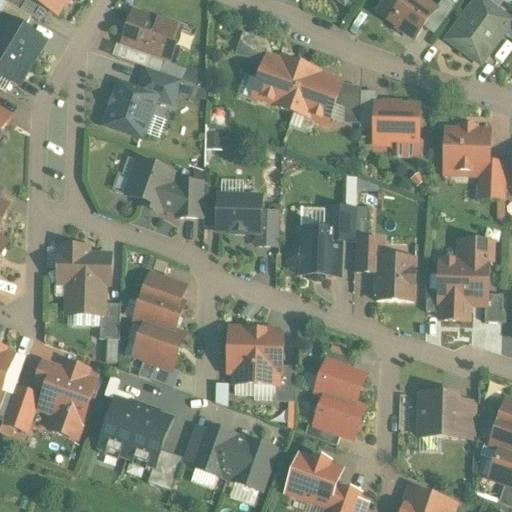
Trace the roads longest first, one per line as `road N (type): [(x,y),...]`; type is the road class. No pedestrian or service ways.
road 1 (residential): [(511,107),(358,58),(223,0)]
road 2 (residential): [(34,231),(37,111),(76,55)]
road 3 (residential): [(213,280),(386,349)]
road 4 (residential): [(77,204),(97,228),(179,256),(213,280)]
road 5 (residential): [(76,55),(77,204)]
road 6 (residential): [(386,349),(451,370),(484,367),(511,377)]
road 7 (residential): [(0,316),(31,327),(34,231)]
